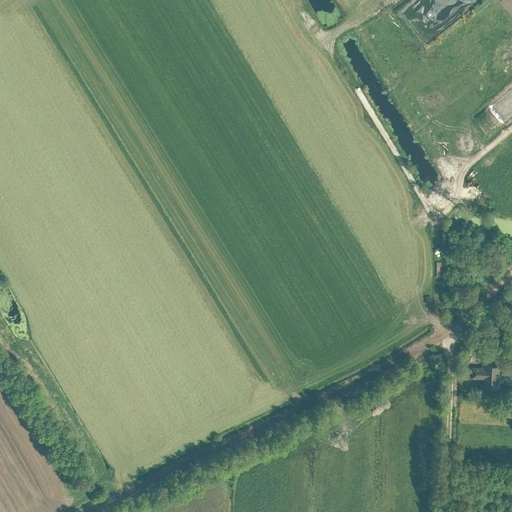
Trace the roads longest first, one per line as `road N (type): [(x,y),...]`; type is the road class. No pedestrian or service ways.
road 1 (track): [(86,511),(394,361),(435,333)]
road 2 (track): [(448,329),(446,511)]
